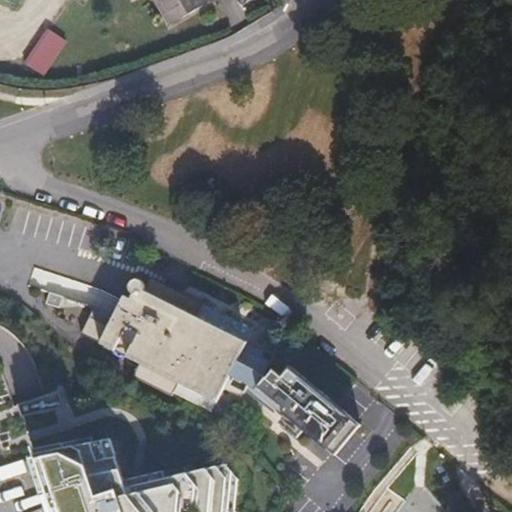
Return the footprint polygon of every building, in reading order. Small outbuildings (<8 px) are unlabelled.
[(202,0),(148,0),(175,43),(214,20),(202,0)] [(21,63),(42,77),(66,40),(44,26),(21,63)] [(30,290),(102,304),(106,286),(34,272),(30,290)] [(267,376),(262,376),(271,357),(245,344),(246,343),(245,343),(251,330),(201,304),(202,303),(150,276),(146,283),(139,279),(137,279),(132,280),(130,282),(129,284),(129,288),(131,292),(133,293),(130,297),(124,294),(113,315),(94,305),(80,332),(138,362),(132,375),(170,395),(177,382),(215,402),(228,378),(255,391),(333,457),(359,426),(288,366),(279,376),(272,370),(267,376)] [(60,406),(56,391),(17,402),(22,417),(60,406)] [(232,511),(236,484),(216,460),(194,466),(192,460),(120,479),(111,438),(102,439),(83,444),(82,439),(65,444),(65,442),(44,446),(43,448),(33,451),(26,453),(25,450),(23,451),(27,464),(54,458),(78,468),(87,499),(106,491),(113,511),(232,511)] [(288,469),(308,481),(318,465),(297,453),(288,469)] [(87,499),(78,468),(54,458),(27,464),(28,468),(24,470),(37,511),(113,511),(106,491),(87,499)]
